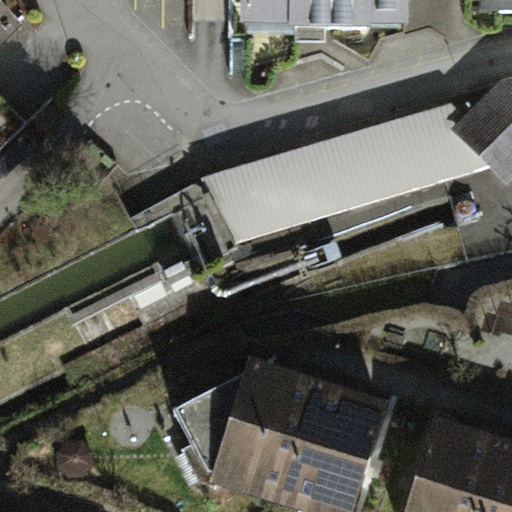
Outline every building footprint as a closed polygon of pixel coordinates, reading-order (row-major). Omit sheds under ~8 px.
[(417,0),(232,0),(232,45),(417,46),(417,0)] [(511,0),(494,0),(494,10),(511,11),(511,0)] [(0,6),(0,52),(23,31),(0,6)] [(455,116),(203,194),(232,252),(497,178),(511,192),(511,93),(506,95),(472,128),(455,116)] [(359,511),(389,413),(246,370),(165,419),(210,492),(275,511),(359,511)] [(511,511),(511,450),(429,427),(405,511),(511,511)] [(82,442),(68,443),(57,455),(58,466),(68,476),(82,477),(93,465),(92,451),(82,442)]
